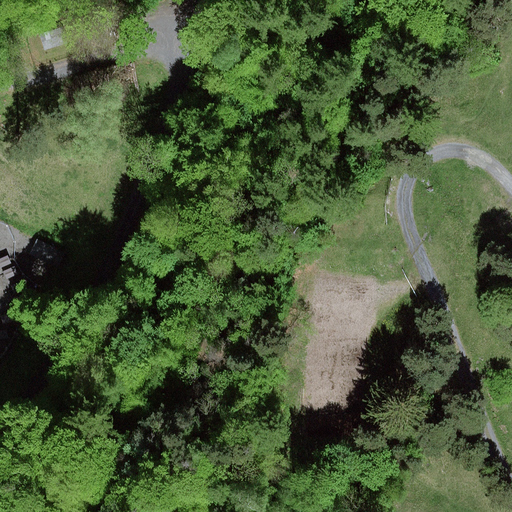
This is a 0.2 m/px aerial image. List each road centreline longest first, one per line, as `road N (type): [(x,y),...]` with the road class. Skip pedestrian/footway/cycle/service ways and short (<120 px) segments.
road 1 (track): [(0,439),(146,180),(180,105),(205,0)]
road 2 (track): [(511,186),(465,151),(434,153),(407,175),(405,218),(511,486)]
road 3 (track): [(198,42),(161,43),(0,84)]
